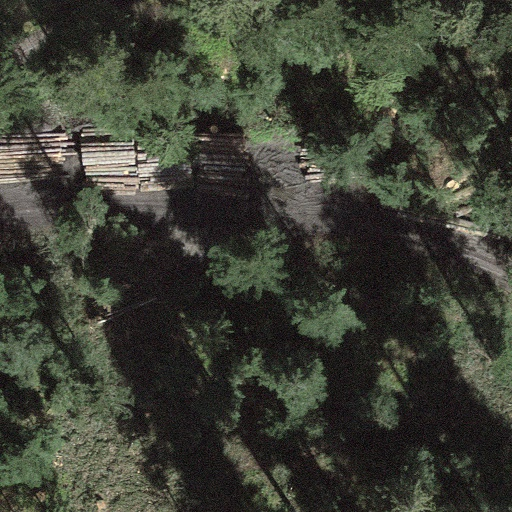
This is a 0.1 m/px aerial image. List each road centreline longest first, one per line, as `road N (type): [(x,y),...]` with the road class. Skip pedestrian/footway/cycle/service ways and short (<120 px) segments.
road 1 (track): [(511,270),(310,215),(208,205),(0,208)]
road 2 (track): [(123,0),(0,68)]
